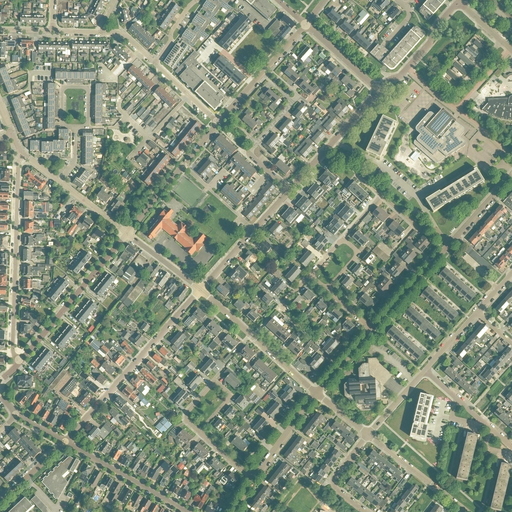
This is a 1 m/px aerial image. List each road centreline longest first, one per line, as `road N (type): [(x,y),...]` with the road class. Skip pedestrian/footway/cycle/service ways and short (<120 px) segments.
road 1 (residential): [(20,362),(12,337),(22,154)]
road 2 (residential): [(65,442),(200,290)]
road 3 (tertiary): [(20,362),(126,234)]
road 4 (unclassified): [(316,393),(200,290)]
road 5 (tertiary): [(65,442),(186,511)]
road 6 (residential): [(289,190),(246,155),(298,95)]
road 7 (tertiary): [(217,123),(305,25)]
road 8 (unclassified): [(367,434),(466,511)]
road 9 (residential): [(75,128),(62,128),(62,86),(87,86),(87,128)]
road 10 (residential): [(378,90),(407,68),(458,2)]
